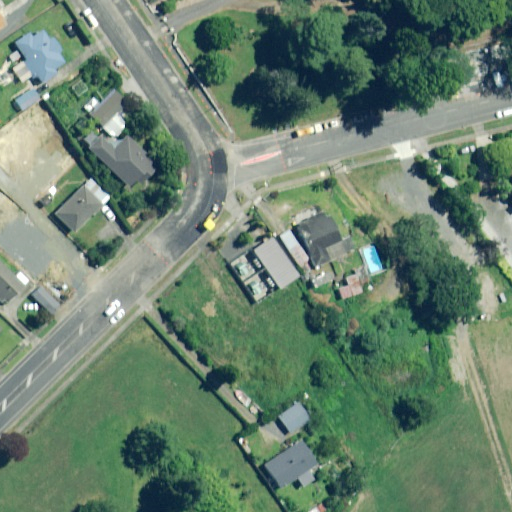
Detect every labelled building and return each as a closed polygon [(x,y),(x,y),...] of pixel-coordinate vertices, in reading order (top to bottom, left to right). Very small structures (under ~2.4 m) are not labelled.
[(69,14),(61,3),(50,10),(59,22),(69,14)] [(53,19),(48,11),(38,18),(43,26),(53,19)] [(65,61),(45,30),(31,38),(29,34),(13,44),(24,61),(11,70),(20,83),(33,74),(40,85),(55,76),(51,70),(65,61)] [(39,100),(32,88),(13,101),(21,112),(39,100)] [(115,118),(101,103),(88,114),(101,130),(115,118)] [(155,166),(125,136),(112,150),(98,136),(85,149),(125,188),(132,181),(137,185),(155,166)] [(108,198),(89,179),(53,215),(72,234),(108,198)] [(21,254),(24,252),(42,235),(17,209),(0,225),(0,226),(15,242),(12,245),(21,254)] [(292,226),(305,255),(311,268),(351,251),(345,238),(335,242),(322,213),(292,226)] [(309,267),(287,230),(277,236),(299,273),(309,267)] [(295,277),(269,238),(228,265),(254,304),(295,277)] [(382,270),(370,245),(357,251),(368,276),(382,270)] [(0,303),(3,306),(5,304),(27,281),(18,273),(14,277),(0,263),(0,303)] [(350,269),(352,275),(343,279),(345,285),(334,288),(338,300),(359,292),(356,285),(367,281),(362,265),(350,269)] [(327,281),(324,274),(307,281),(311,289),(327,281)] [(60,306),(41,287),(31,297),(50,316),(60,306)] [(308,421),(296,404),(277,417),(289,435),(308,421)] [(314,465),(299,441),(261,465),(277,490),(294,479),(300,487),(311,480),(305,470),(314,465)] [(319,502),(305,511),(322,511),(325,510),(319,502)]
